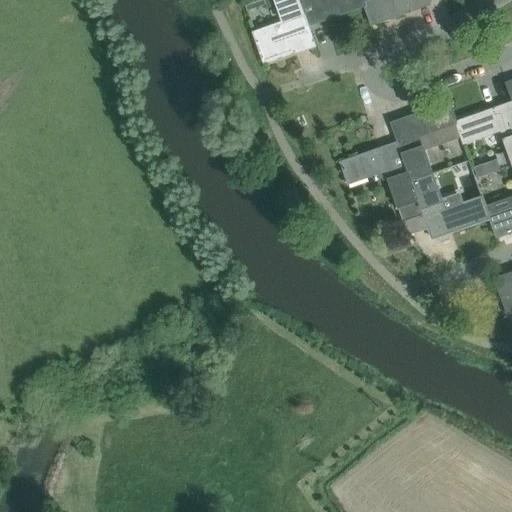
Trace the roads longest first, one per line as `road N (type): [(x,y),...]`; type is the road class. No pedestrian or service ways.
road 1 (residential): [(511,53),(396,93),(375,83),(366,59)]
road 2 (residential): [(366,59),(404,49),(493,0)]
